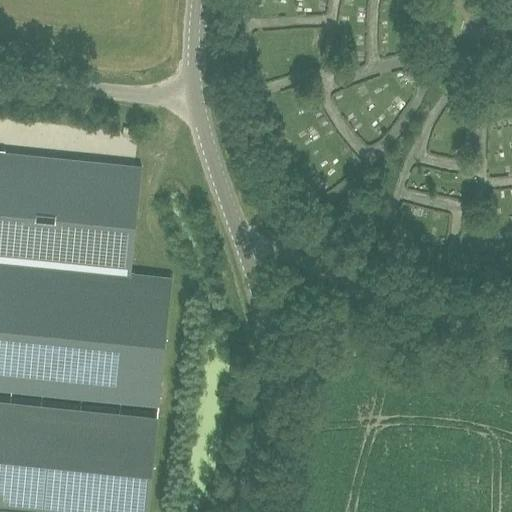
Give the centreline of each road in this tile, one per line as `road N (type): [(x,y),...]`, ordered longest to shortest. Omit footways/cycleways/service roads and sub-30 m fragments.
road 1 (unclassified): [(239,511),(267,418),(260,288),(195,103)]
road 2 (unclassified): [(0,78),(195,103)]
